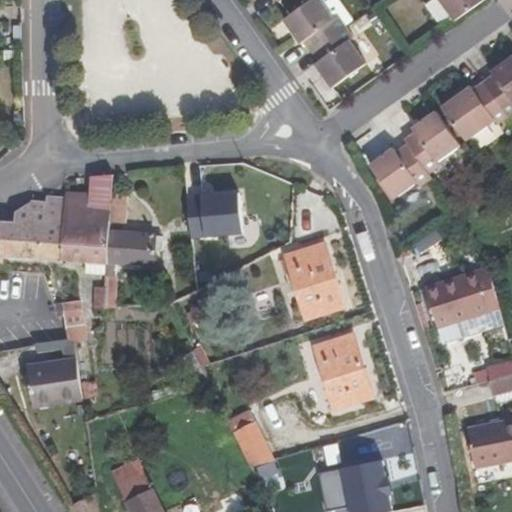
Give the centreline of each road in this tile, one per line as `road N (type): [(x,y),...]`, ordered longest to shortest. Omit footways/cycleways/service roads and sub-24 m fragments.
road 1 (residential): [(311,148),(357,206),(420,409),(439,511)]
road 2 (residential): [(51,172),(181,151),(311,148)]
road 3 (residential): [(511,6),(311,148)]
road 4 (residential): [(311,148),(214,0)]
road 5 (tertiary): [(42,0),(51,172)]
